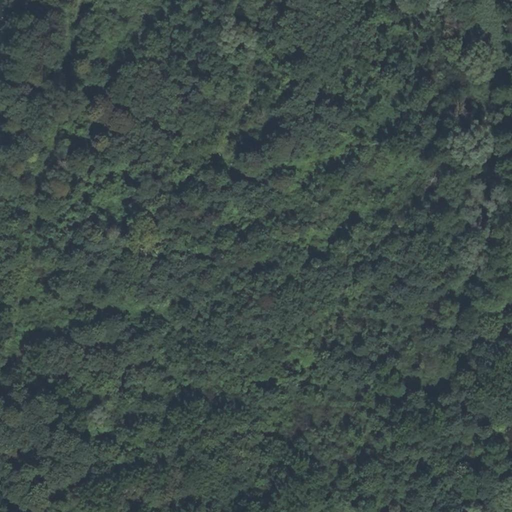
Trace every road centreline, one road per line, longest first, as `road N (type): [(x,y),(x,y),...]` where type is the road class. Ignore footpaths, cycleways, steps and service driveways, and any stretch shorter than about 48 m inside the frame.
road 1 (track): [(0,328),(55,172),(86,0)]
road 2 (track): [(258,481),(0,432)]
